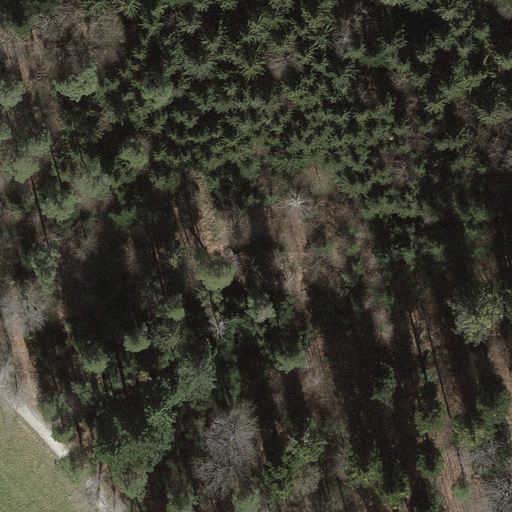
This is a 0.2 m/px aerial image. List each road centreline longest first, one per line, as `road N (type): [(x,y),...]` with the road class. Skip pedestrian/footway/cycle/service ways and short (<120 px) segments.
road 1 (track): [(34,418),(19,266),(81,0)]
road 2 (track): [(114,511),(0,383)]
